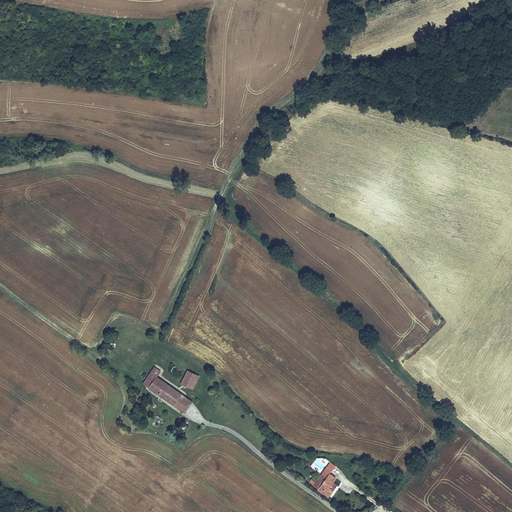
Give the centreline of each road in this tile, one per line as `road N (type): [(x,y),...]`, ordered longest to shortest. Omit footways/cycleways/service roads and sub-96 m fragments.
road 1 (track): [(216,203),(164,321),(150,329),(118,317),(89,349),(0,287)]
road 2 (track): [(341,0),(313,70),(274,104),(216,203)]
